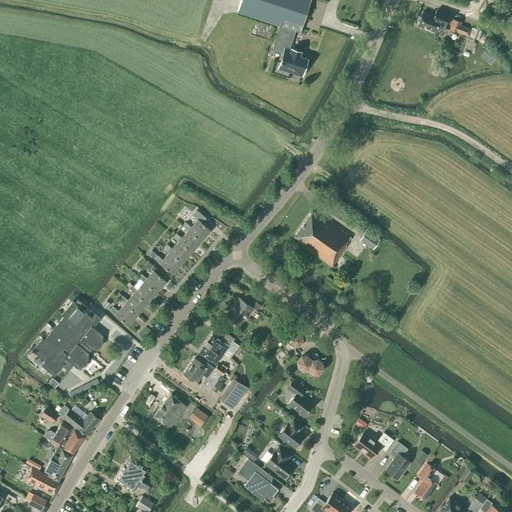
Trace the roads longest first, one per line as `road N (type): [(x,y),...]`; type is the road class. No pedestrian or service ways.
road 1 (tertiary): [(52,511),(151,350),(233,258)]
road 2 (tertiary): [(233,258),(346,104),(388,0)]
road 3 (residential): [(511,467),(347,349)]
road 4 (residential): [(347,349),(233,258)]
